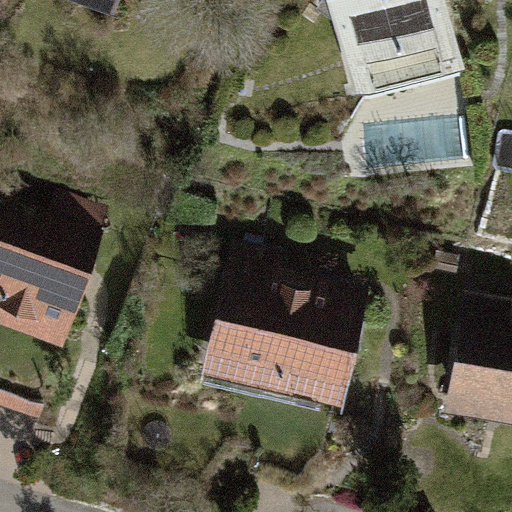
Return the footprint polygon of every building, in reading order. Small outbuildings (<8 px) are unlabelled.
[(43,0),(105,21),(112,0),(43,0)] [(441,0),(322,0),(350,102),(461,72),(441,0)] [(102,233),(0,195),(0,323),(61,346),(102,233)] [(362,290),(222,257),(195,372),(335,405),(362,290)] [(511,305),(462,296),(441,405),(511,418),(511,305)]
